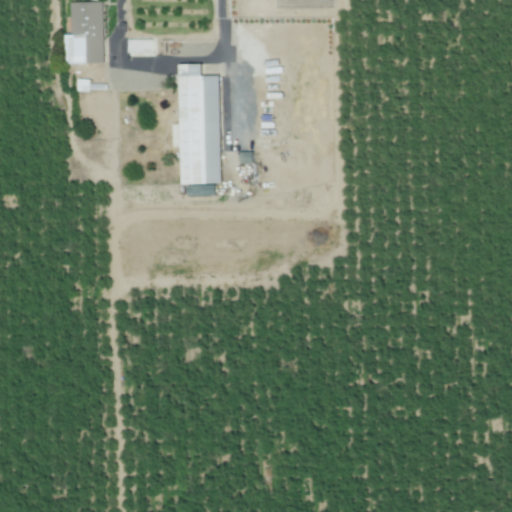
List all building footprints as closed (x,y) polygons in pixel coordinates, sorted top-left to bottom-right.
[(69,2),(70,34),(64,35),(64,63),(103,63),(103,1),(69,2)] [(153,39),(128,39),(129,54),(154,53),(153,39)] [(180,65),(183,185),(188,185),(188,195),(216,195),(216,183),(222,183),(220,75),(203,75),(203,64),(180,65)] [(76,91),(88,91),(88,79),(77,79),(76,91)] [(240,162),(253,163),(253,152),(240,151),(240,162)]
